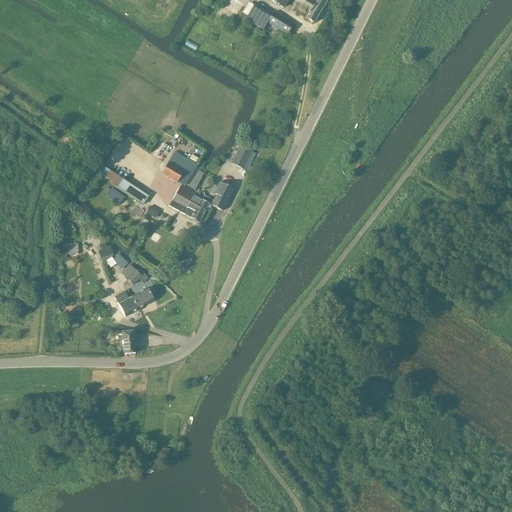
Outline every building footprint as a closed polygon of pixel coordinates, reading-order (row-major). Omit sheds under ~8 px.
[(313,24),(326,2),(323,0),(297,0),(291,10),(313,24)] [(256,3),(245,21),(262,31),(267,23),(273,13),(256,3)] [(273,13),(267,23),(286,35),(292,25),(273,13)] [(240,146),(231,164),(242,170),(251,152),(240,146)] [(184,187),(193,171),(171,158),(161,174),(176,184),(177,182),(184,187)] [(113,183),(112,185),(143,205),(148,197),(110,172),(106,178),(113,183)] [(198,173),(188,187),(194,190),(202,175),(198,173)] [(222,212),(233,190),(219,183),(216,189),(213,187),(210,193),(216,196),(213,202),(211,206),(222,212)] [(213,202),(203,196),(201,199),(204,200),(202,202),(193,197),(195,195),(179,187),(168,207),(191,219),(192,221),(195,223),(197,222),(198,223),(208,206),(210,207),(213,202)] [(106,188),(103,193),(106,195),(105,196),(129,214),(135,206),(111,188),(109,190),(106,188)] [(152,218),(156,210),(149,207),(145,215),(152,218)] [(78,255),(78,245),(58,245),(58,255),(60,255),(66,255),(78,255)] [(112,260),(122,269),(127,263),(118,254),(112,260)] [(183,271),(191,261),(181,254),(174,263),(183,271)] [(141,276),(130,266),(122,274),(133,285),(141,276)] [(131,297),(137,310),(153,301),(147,289),(131,297)] [(124,317),(137,310),(131,297),(128,299),(124,292),(114,297),(124,317)] [(124,355),(135,354),(132,332),(122,333),(124,355)]
